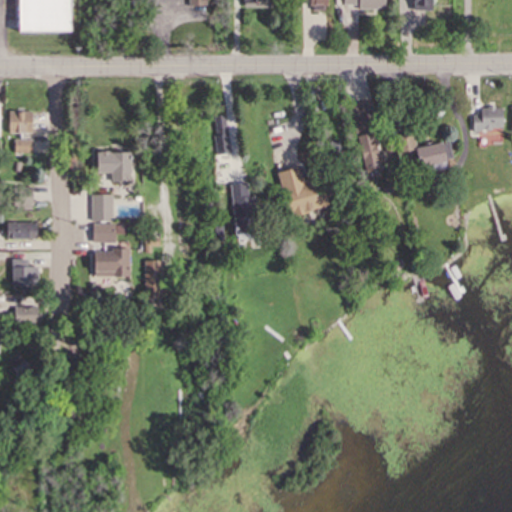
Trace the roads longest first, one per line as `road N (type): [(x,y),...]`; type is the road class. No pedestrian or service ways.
road 1 (tertiary): [(511,64),(0,70)]
road 2 (residential): [(54,69),(60,315)]
